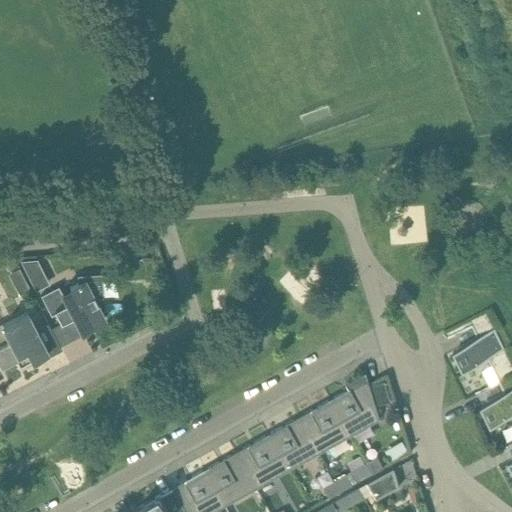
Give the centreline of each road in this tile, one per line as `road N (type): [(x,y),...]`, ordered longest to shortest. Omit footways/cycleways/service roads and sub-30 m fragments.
road 1 (residential): [(390,331),(68,511)]
road 2 (residential): [(155,207),(193,313),(0,417)]
road 3 (residential): [(428,452),(424,337),(401,298),(365,265)]
road 4 (unclassified): [(155,207),(341,190)]
road 5 (unclassified): [(0,221),(155,207)]
road 6 (residential): [(428,452),(390,331)]
